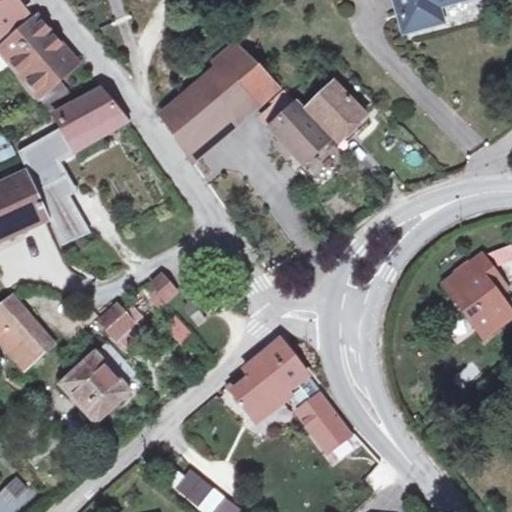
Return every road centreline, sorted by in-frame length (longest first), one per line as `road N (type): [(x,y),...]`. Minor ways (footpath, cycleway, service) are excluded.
road 1 (tertiary): [(43,0),(163,145),(279,308)]
road 2 (tertiary): [(67,511),(279,308)]
road 3 (secondary): [(499,191),(445,198),(389,221),(363,245),(332,308)]
road 4 (secondary): [(332,308),(329,352),(342,390),(371,431),(434,486)]
road 5 (secondary): [(434,486),(400,445),(382,399),(369,356),(373,310)]
road 6 (secondary): [(373,310),(416,239),(499,191)]
